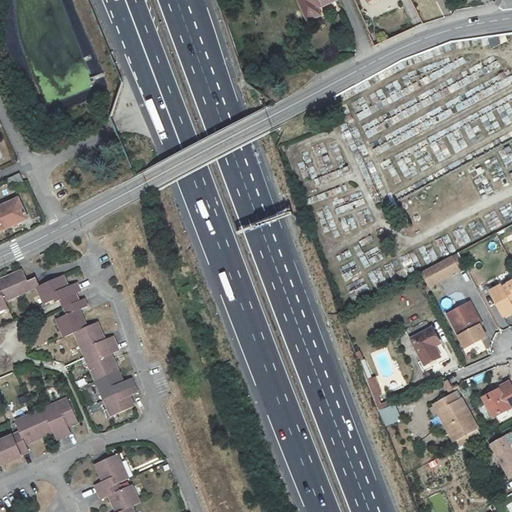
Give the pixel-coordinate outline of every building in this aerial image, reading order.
[(336,0),(298,0),(308,21),(321,16),(318,8),(336,0)] [(488,37),(491,47),(500,44),(497,35),(488,37)] [(20,172),(7,178),(11,186),(24,180),(20,172)] [(18,197),(0,205),(0,221),(3,229),(28,218),(18,197)] [(431,288),(466,269),(459,256),(423,274),(431,288)] [(0,308),(8,305),(5,300),(16,295),(16,297),(37,287),(45,304),(57,299),(58,302),(83,290),(80,281),(69,286),(68,283),(69,283),(66,275),(40,286),(37,279),(27,283),(25,280),(27,279),(24,271),(0,281),(0,308)] [(506,316),(511,312),(511,282),(504,287),(503,284),(492,290),(506,316)] [(69,336),(78,332),(91,326),(85,313),(83,314),(82,309),(90,305),(88,301),(87,298),(68,306),(71,314),(61,319),(69,336)] [(472,304),(449,316),(466,348),(487,338),(481,327),(483,326),(472,304)] [(109,397),(141,383),(138,376),(125,382),(124,379),(125,376),(118,359),(115,359),(113,355),(125,349),(119,335),(106,341),(105,338),(106,334),(104,329),(101,322),(91,326),(78,332),(86,350),(88,349),(94,362),(93,364),(105,392),(107,391),(109,397)] [(434,329),(414,339),(427,364),(440,357),(435,346),(441,343),(434,329)] [(379,379),(371,382),(377,398),(384,395),(379,379)] [(441,393),(451,391),(449,381),(439,382),(441,393)] [(141,383),(109,397),(113,404),(111,405),(116,415),(138,405),(135,399),(133,400),(131,396),(143,390),(141,383)] [(511,388),(511,387),(485,401),(495,418),(511,408),(511,388)] [(62,403),(55,406),(68,436),(75,433),(71,423),(73,422),(76,423),(82,420),(71,397),(61,402),(62,403)] [(453,398),(437,407),(460,448),(481,437),(462,402),(457,405),(453,398)] [(37,413),(47,436),(53,433),(55,430),(57,429),(61,439),(68,436),(55,406),(49,409),(48,408),(37,413)] [(395,408),(382,413),(388,428),(401,422),(395,408)] [(33,442),(47,436),(37,413),(19,421),(23,431),(17,434),(26,455),(32,453),(28,443),(32,442),(33,442)] [(0,467),(16,460),(17,461),(27,458),(26,455),(17,434),(0,441),(0,467)] [(488,442),(509,479),(511,477),(511,449),(505,438),(504,439),(502,434),(488,442)] [(136,511),(132,503),(139,500),(132,483),(122,488),(118,480),(126,477),(123,470),(125,468),(118,451),(95,461),(100,473),(103,472),(105,477),(96,481),(102,496),(112,492),(114,495),(111,496),(117,511),(113,511),(136,511)]
